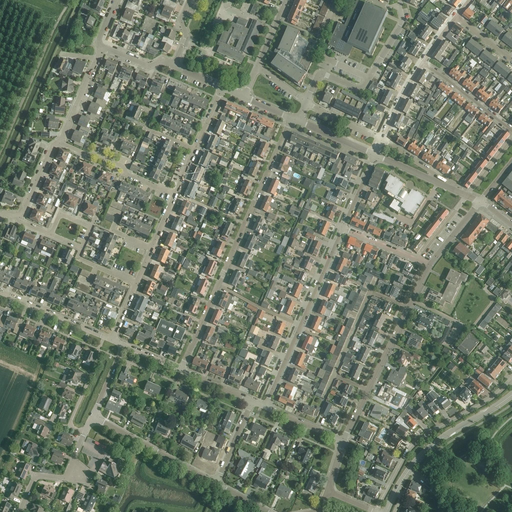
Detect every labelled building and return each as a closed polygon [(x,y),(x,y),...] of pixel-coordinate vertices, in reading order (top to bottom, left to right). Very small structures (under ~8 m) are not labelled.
[(90,9),(89,11),(97,15),(99,12),(100,13),(104,2),(103,2),(103,0),(91,0),(91,1),(92,3),(94,4),(92,9),(90,9)] [(139,7),(141,2),(136,0),(130,0),(130,1),(128,0),(126,5),(139,11),(140,7),(139,7)] [(304,8),(305,5),(306,3),(298,0),(296,0),(295,4),(304,8)] [(456,8),(461,2),(458,0),(447,0),(447,1),(452,5),(456,8)] [(494,0),(496,1),(491,7),(487,5),(485,8),(490,11),(491,10),(499,0),(494,0)] [(506,0),(499,0),(491,10),(490,12),(491,12),(490,12),(492,14),(499,5),(501,7),(504,4),(506,0)] [(345,27),(344,26),(338,23),(331,39),(332,39),(329,45),(337,48),(336,50),(348,56),(352,46),(367,52),(365,55),(371,58),(384,29),(381,27),(386,14),(358,1),(357,5),(356,4),(345,27)] [(511,3),(508,1),(505,5),(504,7),(502,9),(504,11),(499,18),(501,20),(503,18),(505,15),(511,6),(511,3)] [(174,13),(176,8),(163,2),(162,6),(165,7),(163,11),(171,15),(172,12),(174,13)] [(254,16),(258,8),(259,5),(255,4),(254,6),(250,14),(254,16)] [(301,13),(304,8),(295,4),(293,9),(301,13)] [(124,14),(133,17),(135,13),(137,14),(139,11),(126,5),(124,10),(126,11),(124,14)] [(471,5),(463,15),(463,16),(469,21),(475,13),(472,11),(475,8),(471,5)] [(454,11),(450,8),(448,6),(443,12),(445,14),(449,17),(454,11)] [(299,18),(301,15),(301,13),(293,9),(291,14),(299,18)] [(171,15),(163,11),(161,11),(159,16),(157,15),(155,18),(169,24),(171,19),(169,18),(171,15)] [(438,31),(447,19),(440,14),(439,16),(434,12),(429,18),(421,12),(418,16),(438,31)] [(130,22),(133,17),(124,14),(123,17),(121,16),(119,21),(132,27),(133,23),(130,22)] [(297,23),(299,18),(291,14),(288,20),(289,20),(288,23),(295,26),(296,23),(297,23)] [(485,15),(479,23),(483,26),(489,18),(489,19),(490,18),(492,15),(490,14),(488,17),(486,15),(485,15)] [(85,28),(87,29),(92,31),(93,28),(92,27),(95,20),(87,17),(86,20),(85,20),(85,21),(84,24),(87,25),(85,28)] [(421,31),(429,37),(432,31),(428,28),(425,26),(427,24),(420,19),(421,19),(419,17),(416,20),(418,21),(425,26),(421,31)] [(261,25),(252,21),(248,30),(244,28),(247,22),(238,18),(236,25),(232,23),(227,33),(223,31),(219,42),(218,42),(217,46),(219,47),(216,53),(241,64),(244,57),(242,56),(244,52),(248,54),(251,47),(251,46),(252,43),(253,43),(256,36),(256,35),(257,32),(258,32),(261,25)] [(489,24),(486,28),(492,33),(498,25),(496,24),(492,21),(489,24)] [(458,36),(461,33),(464,29),(457,24),(451,31),(455,34),(458,36)] [(121,40),(124,32),(120,30),(121,27),(117,25),(112,38),(117,40),(118,38),(121,40)] [(498,25),(492,33),(498,38),(501,34),(504,30),(498,25)] [(301,88),(303,82),(312,61),(312,62),(303,55),(309,43),(298,36),(300,32),(288,27),(278,51),(275,49),(274,53),(278,56),(271,66),(299,85),(298,86),(301,88)] [(176,34),(171,32),(161,28),(160,32),(165,34),(162,40),(173,44),(175,39),(174,38),(176,34)] [(134,32),(128,45),(133,47),(134,45),(137,47),(140,39),(136,37),(138,31),(135,30),(134,33),(134,32)] [(124,32),(121,40),(124,41),(123,43),(128,45),(134,32),(130,31),(129,34),(124,32)] [(425,41),(429,37),(421,31),(418,36),(421,39),(425,41)] [(450,41),(455,45),(457,42),(452,38),(454,36),(449,33),(446,38),(450,41)] [(508,45),(511,39),(511,36),(508,33),(505,37),(502,40),(508,45)] [(412,44),(411,47),(419,52),(422,46),(418,44),(414,42),(416,39),(409,35),(407,38),(412,41),(411,43),(412,44)] [(148,53),(150,47),(153,41),(146,38),(145,41),(140,39),(137,47),(140,48),(139,50),(148,53)] [(153,48),(156,49),(155,51),(158,52),(158,50),(167,54),(169,50),(170,50),(173,44),(162,40),(160,46),(155,43),(153,48)] [(472,51),(477,45),(471,40),(468,44),(466,46),(472,51)] [(445,51),(449,45),(443,41),(439,47),(445,51)] [(478,56),(480,53),(483,49),(477,45),(472,51),(478,56)] [(415,57),(419,52),(411,47),(409,49),(407,48),(406,51),(401,48),(399,50),(406,55),(407,52),(415,57)] [(441,56),(445,51),(439,47),(436,52),(441,56)] [(486,62),(491,56),(485,51),(482,55),(480,57),(486,62)] [(432,58),(438,61),(440,57),(441,56),(436,52),(432,58)] [(492,67),(494,64),(497,60),(491,56),(486,62),(492,67)] [(404,57),(401,63),(408,67),(412,62),(408,59),(404,57)] [(448,68),(451,64),(451,63),(449,61),(450,61),(447,59),(443,65),(448,68)] [(60,60),(58,64),(55,69),(60,71),(59,74),(66,77),(69,70),(65,69),(67,63),(60,60)] [(109,71),(112,63),(107,60),(106,62),(104,61),(101,67),(104,68),(104,69),(109,71)] [(86,63),(82,63),(80,62),(80,63),(76,62),(75,65),(72,64),(69,70),(72,71),(72,72),(81,76),(86,63)] [(494,68),(500,73),(505,67),(499,62),(496,66),(494,68)] [(116,74),(119,68),(116,67),(117,65),(112,63),(109,71),(107,74),(113,76),(114,73),(116,74)] [(401,63),(397,68),(401,70),(405,73),(408,67),(401,63)] [(454,79),(459,72),(457,70),(459,67),(457,65),(452,71),(449,75),(454,79)] [(122,69),(119,68),(116,74),(119,75),(118,78),(123,80),(128,69),(122,67),(122,69)] [(500,73),(506,78),(511,71),(505,67),(500,73)] [(128,82),(129,80),(129,79),(132,81),(134,75),(132,74),(133,72),(128,69),(123,80),(128,82)] [(427,78),(429,74),(424,70),(420,76),(426,80),(427,78)] [(486,79),(489,75),(485,72),(483,70),(479,74),(486,79)] [(459,72),(454,79),(458,82),(466,73),(464,71),(461,74),(459,72)] [(392,81),(398,84),(401,78),(397,76),(396,75),(392,73),(389,80),(392,81)] [(134,82),(139,84),(143,76),(138,74),(137,76),(134,75),(132,81),(134,82)] [(143,89),(145,86),(147,87),(150,81),(147,80),(148,78),(143,76),(139,84),(140,84),(138,87),(143,89)] [(422,85),(426,80),(420,76),(417,82),(421,84),(422,85)] [(470,76),(462,85),(467,89),(472,83),(470,81),(473,78),(470,76)] [(72,81),(68,81),(64,80),(64,82),(62,82),(61,89),(63,89),(62,92),(71,93),(71,92),(73,92),(74,84),(72,84),(72,81)] [(438,80),(436,84),(432,90),(434,92),(439,85),(441,81),(438,80)] [(150,81),(147,87),(150,88),(149,91),(154,94),(154,92),(158,83),(153,81),(152,83),(150,81)] [(389,87),(390,88),(395,90),(398,84),(392,81),(391,84),(387,83),(386,85),(389,87)] [(474,85),(472,83),(467,89),(472,93),(475,89),(480,83),(477,81),(474,85)] [(384,97),(390,100),(393,94),(387,91),(384,90),(385,88),(383,87),(379,84),(379,85),(373,82),(371,85),(383,91),(382,93),(385,94),(384,97)] [(158,83),(154,92),(158,94),(158,92),(160,93),(163,94),(165,88),(163,87),(163,85),(158,83)] [(439,94),(441,91),(443,92),(448,87),(443,83),(440,86),(436,92),(437,92),(433,97),(436,99),(440,94),(439,94)] [(419,87),(415,85),(411,91),(417,94),(420,88),(419,87)] [(500,95),(506,88),(503,85),(497,93),(500,95)] [(112,90),(107,89),(103,87),(101,89),(98,88),(96,93),(104,96),(106,93),(110,94),(112,90)] [(176,101),(181,90),(178,89),(179,88),(176,87),(172,96),(175,97),(173,100),(176,101)] [(452,90),(448,87),(443,92),(448,96),(449,95),(451,96),(453,93),(451,92),(452,90)] [(483,87),(479,92),(476,96),(480,100),(485,94),(483,92),(486,89),(483,87)] [(337,88),(335,93),(333,97),(327,94),(323,102),(329,105),(330,104),(333,105),(340,90),(337,88)] [(427,100),(430,101),(433,94),(431,93),(432,92),(427,89),(425,92),(430,95),(427,100)] [(181,90),(176,101),(179,102),(180,99),(182,100),(186,91),(184,90),(183,92),(181,90)] [(183,104),(185,105),(190,94),(188,93),(188,92),(186,91),(182,100),(184,101),(183,104)] [(408,97),(413,99),(414,100),(416,97),(419,98),(420,95),(417,94),(411,91),(408,97)] [(485,103),(488,99),(493,94),(490,92),(488,95),(485,94),(480,100),(485,103)] [(103,100),(104,96),(96,93),(94,97),(97,99),(96,101),(105,105),(106,102),(103,100)] [(453,93),(451,96),(453,98),(452,99),(456,103),(461,97),(456,93),(455,95),(453,93)] [(189,103),(191,104),(195,95),(193,94),(193,96),(190,94),(185,105),(188,106),(189,103)] [(195,95),(191,104),(194,105),(192,108),(195,109),(200,99),(197,98),(197,96),(195,95)] [(386,107),(390,100),(384,97),(382,101),(379,99),(377,102),(381,104),(386,107)] [(461,97),(456,103),(461,107),(462,106),(464,107),(466,104),(465,102),(466,101),(461,97)] [(492,103),(489,106),(494,110),(498,104),(496,102),(499,99),(497,97),(492,103)] [(65,100),(60,99),(57,99),(56,104),(55,113),(64,114),(65,106),(64,105),(65,100)] [(202,100),(200,99),(195,109),(197,110),(198,108),(205,110),(209,101),(202,99),(202,100)] [(367,106),(369,101),(369,100),(368,103),(360,99),(359,102),(364,104),(362,109),(364,111),(367,106)] [(413,103),(411,102),(406,100),(403,106),(410,109),(413,103)] [(425,109),(426,106),(427,106),(430,101),(427,100),(425,104),(419,101),(418,103),(423,106),(424,105),(425,106),(423,108),(425,109)] [(104,108),(105,105),(96,101),(95,104),(91,103),(89,107),(98,111),(99,108),(104,108)] [(334,107),(340,110),(343,104),(337,101),(336,103),(334,107)] [(378,105),(370,101),(369,101),(364,111),(368,112),(372,105),(377,107),(378,105)] [(494,110),(498,114),(502,110),(506,104),(503,102),(501,106),(498,104),(494,110)] [(138,105),(132,103),(131,106),(134,107),(132,112),(140,116),(143,111),(137,108),(138,105)] [(222,112),(226,114),(227,110),(230,111),(233,105),(227,103),(222,112)] [(340,110),(346,113),(349,107),(343,104),(340,110)] [(466,104),(464,107),(466,109),(465,110),(470,114),(475,108),(470,104),(468,105),(466,104)] [(233,105),(230,111),(233,113),(232,116),(234,117),(235,114),(238,108),(233,105)] [(385,109),(381,106),(378,105),(377,107),(376,110),(383,113),(385,109)] [(407,115),(410,109),(403,106),(400,112),(407,115)] [(99,120),(100,117),(96,115),(98,111),(89,107),(87,112),(91,114),(90,116),(99,120)] [(349,107),(346,113),(352,116),(355,110),(349,107)] [(235,114),(241,116),(243,110),(238,108),(235,114)] [(477,118),(480,114),(478,113),(479,111),(475,108),(470,114),(475,117),(476,116),(477,118)] [(243,110),(241,116),(243,117),(241,120),(245,121),(246,119),(249,112),(243,110)] [(358,119),(360,114),(361,112),(355,110),(352,116),(358,119)] [(427,115),(426,115),(432,120),(436,115),(438,112),(435,110),(433,113),(432,113),(430,111),(427,115)] [(132,119),(138,122),(140,116),(132,112),(129,118),(126,116),(125,119),(131,122),(132,119)] [(372,118),(369,117),(370,113),(368,112),(366,115),(365,115),(363,121),(369,124),(372,118)] [(253,122),(255,123),(257,116),(252,114),(248,122),(252,124),(253,122)] [(478,120),(483,124),(488,118),(483,114),(482,116),(480,114),(477,118),(479,119),(478,120)] [(98,120),(99,120),(90,116),(86,115),(85,118),(81,116),(79,121),(88,124),(89,121),(94,122),(95,119),(98,120)] [(164,115),(161,122),(159,126),(161,128),(162,126),(164,127),(169,117),(164,115)] [(399,115),(396,121),(405,126),(406,126),(409,120),(399,115)] [(446,118),(442,123),(447,126),(451,122),(452,123),(453,121),(452,120),(454,117),(451,115),(448,118),(446,118)] [(54,117),(49,117),(47,116),(46,122),(49,122),(49,123),(49,128),(57,129),(58,121),(54,121),(54,117)] [(258,124),(256,127),(259,128),(260,125),(263,119),(257,116),(255,123),(258,124)] [(375,120),(372,118),(369,124),(375,127),(380,118),(377,116),(375,120)] [(168,131),(172,122),(170,121),(172,118),(169,117),(164,127),(167,129),(166,130),(168,131)] [(483,134),(485,131),(489,126),(493,122),(488,118),(483,124),(486,126),(481,132),(483,134)] [(266,127),(269,121),(263,119),(260,125),(266,127)] [(171,131),(174,132),(178,121),(176,120),(175,123),(172,122),(168,131),(171,132),(171,131)] [(86,128),(88,124),(79,121),(77,125),(81,127),(80,130),(89,134),(90,131),(86,128)] [(178,135),(182,126),(180,125),(181,122),(178,121),(174,132),(176,133),(176,134),(178,135)] [(270,142),(276,130),(278,125),(269,121),(266,127),(268,129),(266,134),(264,134),(263,136),(262,136),(261,138),(270,142)] [(393,127),(399,130),(401,127),(404,129),(405,126),(396,121),(393,127)] [(216,128),(222,130),(225,124),(218,122),(216,128)] [(242,132),(242,130),(243,130),(245,126),(244,125),(238,122),(237,124),(236,127),(235,129),(242,132)] [(490,128),(487,131),(489,132),(492,129),(496,125),(493,123),(490,128)] [(181,135),(183,136),(188,125),(185,124),(184,127),(182,126),(178,135),(180,136),(181,135)] [(191,141),(195,132),(189,129),(190,126),(188,125),(183,136),(186,137),(185,138),(191,141)] [(213,134),(218,136),(219,137),(222,130),(216,128),(213,134)] [(408,136),(411,137),(412,138),(416,130),(413,129),(411,134),(405,132),(404,134),(408,136)] [(87,137),(89,134),(80,130),(78,132),(75,131),(73,136),(81,139),(83,136),(87,137)] [(100,143),(105,145),(109,136),(106,134),(107,132),(102,130),(99,137),(102,138),(100,143)] [(499,138),(504,142),(510,135),(505,132),(503,135),(502,134),(499,138)] [(114,138),(109,136),(105,145),(110,147),(112,142),(115,144),(117,139),(118,135),(115,134),(114,138)] [(290,144),(296,146),(300,135),(298,134),(297,136),(294,134),(290,144)] [(301,149),(302,146),(305,139),(302,138),(303,136),(300,135),(296,146),(301,149)] [(82,149),(83,145),(80,143),(81,139),(73,136),(71,140),(74,142),(73,145),(82,149)] [(400,138),(396,143),(404,148),(407,144),(408,143),(407,143),(410,139),(411,137),(408,136),(405,141),(400,138)] [(430,143),(429,144),(433,147),(438,138),(435,136),(430,143)] [(481,138),(490,145),(492,143),(483,136),(481,138)] [(215,146),(218,140),(212,137),(209,143),(215,146)] [(498,142),(495,145),(499,148),(504,142),(499,138),(497,141),(498,142)] [(174,144),(165,140),(163,139),(161,143),(161,144),(171,149),(172,146),(173,147),(174,144)] [(302,146),(308,149),(312,140),(309,139),(308,141),(305,139),(302,146)] [(40,143),(36,141),(32,140),(29,146),(31,147),(29,151),(28,151),(25,158),(34,162),(37,155),(36,154),(40,143)] [(125,154),(129,144),(124,142),(124,141),(121,140),(121,141),(119,145),(122,147),(119,151),(125,154)] [(263,141),(260,140),(259,144),(261,145),(259,150),(266,153),(268,146),(262,143),(263,141)] [(308,149),(314,151),(317,144),(313,143),(314,141),(312,140),(308,149)] [(414,140),(408,150),(412,153),(417,147),(414,146),(417,142),(414,140)] [(443,153),(448,145),(449,143),(446,142),(445,143),(439,151),(443,153)] [(212,152),(215,146),(209,143),(206,150),(212,152)] [(134,152),(136,148),(137,147),(134,145),(133,146),(129,144),(125,154),(130,156),(132,151),(134,152)] [(170,151),(171,149),(161,144),(159,147),(162,148),(161,150),(170,154),(171,152),(170,151)] [(318,156),(319,153),(323,145),(320,144),(320,146),(317,144),(314,151),(312,154),(318,156)] [(319,153),(325,156),(328,149),(325,148),(325,146),(323,145),(319,153)] [(419,149),(417,147),(412,153),(418,157),(424,147),(422,145),(419,149)] [(489,151),(494,155),(499,148),(495,145),(493,148),(492,147),(489,151)] [(329,161),(334,150),(332,149),(331,150),(328,149),(325,156),(330,158),(329,161)] [(422,160),(427,163),(431,156),(429,155),(431,151),(428,149),(422,160)] [(67,159),(69,154),(60,150),(59,152),(58,155),(57,154),(57,155),(67,159)] [(169,156),(170,154),(161,150),(160,152),(157,151),(156,154),(167,158),(168,156),(169,156)] [(266,153),(259,150),(257,155),(254,154),(253,157),(256,159),(257,157),(263,159),(266,153)] [(334,150),(329,161),(334,163),(333,167),(337,168),(341,159),(338,158),(339,154),(336,153),(337,151),(334,150)] [(485,158),(489,161),(494,155),(489,151),(487,154),(487,155),(485,158)] [(202,159),(208,162),(211,163),(212,160),(216,161),(217,158),(205,153),(202,159)] [(166,161),(167,158),(156,154),(155,156),(158,157),(157,159),(166,163),(167,161),(166,161)] [(427,163),(432,166),(438,156),(436,154),(434,158),(431,156),(427,163)] [(65,163),(67,159),(57,155),(56,158),(57,158),(56,160),(62,162),(60,165),(66,167),(67,164),(65,163)] [(348,167),(349,167),(353,158),(347,156),(344,162),(348,163),(343,174),(345,175),(347,172),(348,168),(348,167)] [(297,167),(294,166),(291,164),(293,161),(284,157),(281,163),(290,168),(296,170),(297,167)] [(166,163),(157,159),(154,158),(152,163),(163,167),(164,165),(165,166),(166,163)] [(224,158),(221,165),(228,168),(230,161),(224,158)] [(353,158),(349,167),(351,168),(352,166),(355,167),(358,160),(353,158)] [(206,168),(208,162),(202,159),(199,165),(206,168)] [(255,160),(252,159),(250,163),(253,164),(251,169),(257,172),(260,165),(254,162),(255,160)] [(445,161),(443,159),(436,169),(441,172),(447,163),(444,162),(445,161)] [(482,170),(488,163),(483,160),(481,163),(480,162),(477,166),(482,170)] [(447,163),(441,172),(446,175),(453,166),(448,162),(447,163)] [(81,173),(84,174),(88,165),(87,165),(85,164),(84,164),(83,163),(80,169),(77,168),(76,172),(75,173),(80,175),(81,173)] [(162,170),(163,167),(152,163),(151,165),(154,167),(153,169),(162,173),(163,170),(162,170)] [(290,168),(281,163),(278,170),(287,174),(290,168)] [(60,174),(61,171),(63,172),(66,167),(60,165),(59,167),(54,165),(53,167),(52,167),(51,169),(60,174)] [(85,177),(90,180),(92,180),(94,175),(90,173),(92,168),(90,167),(91,166),(88,165),(84,174),(86,175),(85,177)] [(477,177),(482,170),(477,166),(475,169),(475,170),(473,173),(477,177)] [(319,179),(323,181),(328,170),(324,168),(319,179)] [(365,200),(370,202),(372,203),(374,199),(376,200),(377,197),(383,199),(384,196),(377,193),(378,192),(378,191),(377,190),(384,175),(388,176),(389,174),(388,173),(385,172),(376,168),(374,172),(375,172),(374,174),(373,174),(372,178),(373,178),(372,181),(371,180),(369,184),(370,184),(369,187),(373,189),(372,191),(374,192),(373,195),(368,193),(365,200)] [(60,174),(51,169),(50,170),(51,170),(50,173),(49,175),(55,177),(54,180),(59,182),(62,175),(60,174)] [(161,175),(162,173),(153,169),(152,171),(149,170),(148,172),(159,177),(160,174),(161,175)] [(198,169),(195,175),(201,177),(204,171),(198,169)] [(254,178),(257,172),(251,169),(249,174),(246,173),(244,176),(247,177),(248,176),(254,178)] [(354,170),(352,169),(350,173),(347,172),(345,175),(351,178),(352,174),(353,171),(354,170)] [(26,175),(21,173),(20,172),(17,178),(16,177),(12,185),(22,189),(21,191),(25,182),(23,180),(24,178),(24,179),(26,175)] [(99,177),(96,176),(94,175),(92,180),(94,181),(97,183),(97,184),(100,185),(101,185),(102,185),(107,173),(106,173),(104,172),(103,173),(101,172),(99,177)] [(159,177),(148,172),(147,175),(150,176),(149,178),(158,182),(159,180),(158,179),(159,177)] [(330,172),(329,175),(335,177),(333,184),(345,189),(348,183),(344,181),(345,179),(349,181),(351,178),(345,175),(344,178),(337,175),(336,175),(334,174),(330,172)] [(511,172),(502,185),(506,188),(511,193),(511,172)] [(107,173),(102,185),(102,186),(104,187),(106,186),(109,188),(108,191),(110,192),(111,188),(115,190),(118,183),(114,181),(113,184),(109,182),(111,176),(109,175),(110,175),(107,173)] [(467,179),(472,183),(477,177),(473,173),(471,176),(470,175),(467,179)] [(192,181),(197,183),(199,184),(200,180),(207,183),(208,180),(201,177),(195,175),(192,181)] [(420,208),(426,199),(421,197),(422,196),(417,193),(417,194),(413,191),(412,193),(411,192),(410,193),(403,189),(404,188),(403,188),(405,186),(399,182),(400,182),(396,179),(395,180),(390,176),(385,183),(389,185),(385,192),(389,194),(390,192),(397,197),(390,208),(398,214),(401,210),(414,218),(419,209),(417,208),(418,206),(420,208)] [(243,188),(249,190),(252,184),(246,181),(247,179),(244,178),(242,181),(245,183),(243,188)] [(289,181),(282,178),(280,181),(283,182),(282,184),(287,186),(289,181)] [(307,178),(303,187),(309,189),(309,188),(310,189),(314,182),(312,181),(307,178)] [(465,183),(463,186),(467,189),(472,183),(467,179),(465,182),(465,183)] [(59,182),(54,180),(53,182),(47,180),(46,182),(44,184),(54,189),(55,186),(56,187),(57,186),(58,185),(63,187),(64,184),(59,182)] [(274,180),(271,187),(277,189),(280,183),(274,180)] [(120,192),(117,201),(118,201),(117,203),(118,204),(120,199),(122,196),(127,185),(124,184),(125,183),(122,182),(118,191),(120,192)] [(56,190),(54,189),(44,184),(44,185),(43,187),(44,188),(43,190),(48,192),(47,195),(53,197),(56,190)] [(188,190),(194,193),(197,187),(191,184),(188,190)] [(211,188),(210,191),(214,193),(216,190),(218,185),(215,184),(213,188),(211,188)] [(129,186),(127,185),(122,196),(124,197),(125,194),(128,195),(132,186),(130,185),(129,186)] [(134,187),(132,186),(128,195),(130,196),(129,199),(131,200),(136,189),(133,188),(134,187)] [(268,193),(272,195),(274,196),(276,193),(281,195),(283,192),(280,191),(277,189),(271,187),(268,193)] [(249,190),(243,188),(240,193),(238,192),(236,195),(239,196),(240,195),(246,197),(249,190)] [(138,190),(136,189),(131,200),(134,201),(135,199),(137,199),(141,190),(139,189),(138,190)] [(143,191),(141,190),(137,199),(139,200),(138,203),(141,204),(145,193),(143,192),(143,191)] [(192,199),(194,193),(188,190),(186,196),(192,199)] [(498,190),(491,199),(496,203),(496,202),(503,194),(498,190)] [(341,200),(344,194),(337,191),(336,194),(332,193),(329,201),(337,204),(339,200),(341,200)] [(6,192),(3,198),(1,202),(5,204),(6,203),(12,206),(13,203),(14,203),(15,199),(12,198),(13,195),(8,193),(6,192)] [(66,194),(64,198),(67,199),(64,205),(66,206),(69,208),(73,198),(74,196),(72,195),(70,194),(69,194),(66,193),(66,194)] [(148,200),(151,201),(153,195),(148,193),(148,194),(145,193),(141,204),(143,205),(144,202),(147,203),(148,200)] [(503,194),(496,202),(501,206),(507,198),(503,194)] [(37,199),(47,204),(49,199),(51,200),(53,197),(47,195),(46,197),(40,195),(40,197),(39,197),(38,199),(37,199)] [(73,198),(69,208),(72,209),(72,208),(74,209),(77,204),(79,205),(81,200),(79,198),(74,196),(73,198)] [(233,200),(231,205),(234,207),(241,209),(244,203),(238,200),(238,198),(235,197),(234,200),(233,200)] [(272,200),(271,199),(266,197),(263,204),(269,206),(269,207),(275,209),(276,206),(271,204),(272,200)] [(507,198),(501,206),(505,209),(511,201),(507,198)] [(42,207),(41,210),(46,212),(47,209),(45,208),(47,204),(37,199),(38,200),(37,202),(37,203),(36,205),(42,207)] [(184,200),(181,208),(188,211),(190,212),(192,207),(194,208),(196,205),(184,200)] [(85,202),(83,206),(86,208),(83,213),(85,214),(85,215),(88,216),(92,207),(90,206),(91,204),(85,201),(85,202)] [(92,207),(88,216),(91,217),(93,218),(95,212),(98,213),(100,208),(98,207),(99,204),(94,202),(92,207)] [(309,213),(310,210),(315,212),(317,207),(310,204),(307,203),(304,211),(309,213)] [(260,210),(265,212),(266,213),(269,207),(269,206),(263,204),(260,210)] [(329,212),(335,215),(337,208),(328,204),(327,207),(330,208),(329,212)] [(230,205),(228,210),(229,211),(228,214),(231,215),(232,213),(238,216),(241,209),(234,207),(231,205),(230,205)] [(201,207),(197,215),(203,217),(207,210),(201,207)] [(181,208),(178,214),(185,217),(188,211),(181,208)] [(31,214),(41,218),(42,216),(44,217),(46,212),(41,210),(40,212),(34,210),(33,212),(33,211),(31,214)] [(420,217),(419,220),(422,223),(423,223),(424,220),(427,217),(425,216),(428,212),(425,210),(420,217)] [(438,213),(445,218),(449,213),(444,210),(442,213),(439,211),(438,213)] [(300,219),(303,220),(309,222),(312,217),(308,216),(309,213),(303,211),(300,219)] [(332,221),(335,215),(329,212),(327,216),(324,214),(322,217),(332,221)] [(372,215),(393,225),(396,219),(395,218),(393,220),(375,212),(372,215)] [(357,228),(359,222),(361,219),(357,217),(359,214),(356,213),(351,225),(357,228)] [(437,220),(441,223),(445,218),(438,213),(437,214),(439,216),(436,219),(437,220)] [(30,219),(38,223),(42,225),(43,222),(40,221),(41,218),(31,214),(31,215),(30,217),(31,218),(30,219)] [(123,217),(121,221),(119,226),(122,227),(122,226),(125,227),(129,216),(127,215),(125,217),(123,217)] [(494,235),(496,233),(499,230),(480,215),(477,218),(477,219),(464,236),(463,236),(460,239),(470,247),(478,236),(481,233),(485,227),(494,235)] [(132,217),(129,216),(125,227),(127,228),(127,229),(129,230),(133,221),(131,220),(132,217)] [(256,224),(262,227),(265,220),(259,217),(256,224)] [(174,224),(181,227),(183,221),(176,218),(174,224)] [(131,230),(134,231),(138,220),(136,219),(135,222),(133,221),(129,230),(131,231),(131,230)] [(136,233),(138,234),(142,225),(140,224),(141,221),(138,220),(134,231),(136,232),(136,233)] [(323,224),(322,228),(328,231),(330,225),(321,220),(320,223),(323,224)] [(359,222),(357,228),(363,231),(367,221),(365,220),(363,223),(359,222)] [(433,225),(437,228),(441,223),(437,220),(433,225)] [(371,222),(369,228),(367,232),(373,235),(376,229),(377,225),(371,222)] [(148,224),(146,223),(144,226),(142,225),(138,234),(140,235),(141,234),(143,235),(148,224)] [(227,223),(224,229),(231,232),(233,226),(227,223)] [(150,225),(148,224),(143,235),(146,236),(145,237),(148,238),(152,229),(149,228),(150,225)] [(181,227),(174,224),(171,230),(181,234),(180,236),(186,239),(187,236),(182,233),(184,228),(181,227)] [(268,229),(265,228),(262,227),(256,224),(253,231),(259,233),(261,230),(266,232),(268,229)] [(433,234),(437,228),(433,225),(432,226),(431,225),(428,230),(433,234)] [(4,231),(2,237),(7,239),(8,240),(15,243),(18,236),(14,235),(17,229),(10,226),(7,232),(4,231)] [(315,233),(320,235),(325,237),(328,231),(322,228),(320,232),(316,230),(315,233)] [(376,229),(373,235),(380,238),(381,234),(384,235),(386,229),(384,228),(382,232),(376,229)] [(231,232),(224,229),(222,236),(228,238),(231,232)] [(386,233),(385,235),(383,239),(390,242),(392,236),(393,233),(395,234),(396,231),(392,230),(391,232),(390,232),(389,235),(386,233)] [(425,236),(429,239),(433,234),(428,230),(426,232),(427,233),(425,236)] [(498,242),(501,238),(504,234),(500,230),(488,245),(490,247),(496,240),(498,242)] [(34,250),(35,246),(37,241),(34,240),(35,237),(32,236),(31,236),(25,233),(22,241),(28,244),(27,247),(34,250)] [(309,247),(319,251),(322,244),(314,241),(316,237),(307,233),(306,238),(312,240),(309,247)] [(394,237),(392,243),(398,246),(403,234),(400,233),(398,235),(400,236),(398,239),(394,237)] [(106,235),(105,238),(116,242),(117,240),(118,241),(119,238),(110,234),(109,237),(106,235)] [(178,237),(174,236),(169,234),(167,240),(174,243),(175,239),(177,239),(178,237)] [(403,234),(398,246),(405,249),(408,243),(405,241),(407,236),(403,234)] [(503,245),(506,242),(509,238),(505,234),(493,248),(495,250),(501,243),(503,245)] [(257,238),(255,237),(251,235),(248,242),(254,245),(257,246),(260,247),(264,249),(266,246),(256,241),(257,238)] [(106,242),(105,244),(115,248),(116,246),(114,245),(116,242),(105,238),(104,240),(106,242)] [(346,248),(349,249),(350,245),(354,247),(353,249),(354,249),(357,241),(350,238),(346,248)] [(424,239),(422,238),(419,242),(418,241),(415,246),(420,250),(424,245),(421,243),(424,239)] [(215,243),(213,248),(216,249),(222,252),(225,245),(219,243),(220,241),(216,239),(215,243)] [(291,239),(288,246),(294,249),(297,241),(291,239)] [(167,240),(164,246),(174,250),(176,247),(177,244),(174,243),(167,240)] [(506,242),(501,249),(508,254),(511,248),(511,240),(509,244),(506,242)] [(51,255),(53,251),(55,247),(49,244),(49,243),(42,241),(40,246),(37,244),(35,249),(34,253),(39,255),(40,250),(51,255)] [(354,249),(357,251),(356,252),(359,253),(363,243),(357,241),(354,249)] [(251,251),(254,245),(248,242),(245,249),(251,251)] [(102,245),(101,247),(111,252),(112,250),(114,250),(115,248),(105,244),(104,246),(102,245)] [(476,260),(478,258),(460,244),(453,253),(455,255),(456,256),(463,261),(467,256),(469,258),(471,256),(476,260)] [(367,252),(370,254),(373,248),(367,245),(362,255),(365,256),(367,252)] [(412,250),(417,254),(420,250),(415,246),(413,247),(409,245),(408,248),(411,250),(412,250)] [(101,253),(110,257),(111,255),(110,254),(111,252),(101,247),(100,250),(102,251),(101,253)] [(307,253),(312,255),(316,257),(319,251),(309,247),(307,253)] [(375,260),(377,255),(379,251),(373,248),(370,254),(374,256),(372,259),(375,260)] [(219,259),(222,252),(216,249),(213,254),(210,253),(207,252),(206,255),(212,258),(213,256),(219,259)] [(65,250),(63,255),(61,259),(65,260),(64,263),(68,266),(72,257),(69,256),(71,253),(63,250),(65,250)] [(160,256),(166,259),(168,255),(170,256),(171,253),(162,250),(160,256)] [(387,261),(388,260),(390,255),(383,252),(380,258),(384,260),(382,263),(385,265),(387,261)] [(110,257),(101,253),(100,256),(97,254),(97,256),(96,257),(107,261),(108,259),(110,259),(110,257)] [(249,256),(247,255),(243,253),(240,260),(246,263),(249,256)] [(106,264),(107,261),(96,257),(97,256),(94,255),(91,254),(90,257),(98,260),(97,263),(106,267),(107,264),(106,264)] [(157,262),(161,264),(165,265),(166,263),(165,262),(166,259),(160,256),(157,262)] [(393,257),(390,263),(396,265),(399,259),(393,257)] [(480,265),(484,260),(479,257),(475,262),(480,265)] [(300,258),(299,261),(302,262),(312,266),(315,261),(310,259),(307,258),(306,261),(300,258)] [(186,259),(182,267),(187,269),(190,261),(187,260),(186,259)] [(207,268),(214,271),(216,264),(210,262),(211,260),(208,259),(207,262),(210,263),(207,268)] [(296,259),(295,262),(296,262),(295,264),(300,266),(300,267),(303,269),(302,269),(305,270),(310,272),(312,266),(302,262),(299,261),(296,259)] [(341,259),(339,265),(345,268),(346,264),(350,266),(351,263),(341,259)] [(246,263),(240,260),(237,267),(243,269),(246,263)] [(293,267),(285,264),(281,261),(276,272),(279,274),(283,266),(284,266),(283,268),(291,272),(293,267)] [(402,261),(399,268),(410,273),(413,267),(402,261)] [(339,265),(336,271),(347,276),(349,270),(345,268),(339,265)] [(155,266),(153,272),(160,275),(162,269),(155,266)] [(481,266),(476,273),(479,275),(484,269),(481,266)] [(211,278),(214,271),(207,268),(205,274),(202,272),(201,275),(204,277),(205,275),(211,278)] [(368,269),(366,273),(365,273),(364,276),(367,277),(372,280),(374,277),(369,275),(371,270),(371,269),(370,270),(368,269)] [(461,275),(451,270),(445,281),(449,283),(443,295),(442,295),(441,297),(438,295),(438,296),(439,297),(438,299),(441,300),(441,302),(442,302),(440,305),(443,306),(446,301),(451,304),(462,282),(465,283),(468,277),(461,273),(461,275)] [(7,271),(2,283),(8,285),(10,280),(11,278),(8,276),(10,272),(7,271)] [(232,278),(238,281),(241,274),(235,271),(232,278)] [(295,273),(297,274),(301,276),(299,280),(305,282),(308,276),(302,273),(296,271),(295,273)] [(150,278),(154,280),(157,281),(160,275),(153,272),(150,278)] [(303,287),(299,285),(292,282),(293,279),(284,275),(282,280),(292,284),(291,285),(290,285),(289,288),(300,293),(303,287)] [(332,281),(336,283),(341,285),(344,277),(340,275),(340,277),(335,275),(332,281)] [(361,275),(358,281),(364,284),(366,278),(361,275)] [(96,286),(95,288),(97,289),(102,279),(99,278),(100,277),(97,276),(93,285),(96,286)] [(201,282),(199,287),(205,290),(208,283),(202,280),(203,279),(200,277),(199,281),(201,282)] [(403,289),(404,286),(407,280),(401,277),(399,280),(396,279),(393,285),(403,289)] [(235,288),(237,283),(238,281),(232,278),(229,285),(235,288)] [(490,287),(495,282),(490,278),(486,284),(490,287)] [(24,279),(22,282),(19,290),(25,292),(26,290),(28,292),(31,285),(34,286),(35,284),(24,279)] [(103,289),(107,280),(105,279),(104,280),(102,279),(97,289),(98,290),(99,290),(99,291),(101,288),(103,289)] [(14,287),(19,290),(22,282),(17,280),(14,287)] [(148,282),(145,288),(153,291),(155,285),(148,282)] [(110,292),(112,293),(116,284),(114,283),(114,284),(111,283),(106,293),(109,295),(110,292)] [(330,285),(327,291),(334,294),(335,290),(339,291),(340,289),(330,285)] [(41,286),(39,289),(36,297),(42,300),(43,298),(45,299),(49,290),(46,289),(47,289),(46,287),(44,286),(43,287),(41,286)] [(389,286),(385,296),(389,297),(390,295),(396,298),(397,297),(397,298),(399,295),(398,295),(399,291),(389,286)] [(34,287),(32,290),(30,295),(36,297),(39,289),(34,287)] [(123,288),(120,287),(116,298),(118,299),(119,296),(122,297),(124,291),(126,289),(126,288),(123,287),(123,288)] [(194,291),(192,294),(196,296),(196,294),(202,296),(205,290),(199,287),(197,292),(194,291)] [(152,295),(151,294),(153,291),(145,288),(143,294),(151,297),(152,295)] [(298,299),(300,293),(289,288),(294,291),(293,294),(289,293),(288,295),(298,299)] [(497,288),(493,293),(497,297),(501,292),(497,288)] [(273,291),(269,289),(265,298),(271,300),(274,292),(272,291),(273,291)] [(45,299),(48,300),(47,302),(53,304),(56,297),(51,294),(51,293),(52,291),(49,290),(45,299)] [(504,290),(499,296),(503,300),(509,293),(504,290)] [(327,291),(325,297),(341,304),(344,298),(334,294),(327,291)] [(427,298),(440,305),(442,302),(441,302),(441,300),(438,299),(439,297),(438,296),(438,295),(430,291),(427,298)] [(58,294),(56,297),(53,304),(59,307),(59,305),(62,306),(67,295),(64,293),(63,296),(58,294)] [(224,293),(221,300),(227,303),(230,304),(233,305),(234,302),(231,301),(233,297),(230,296),(224,293)] [(190,299),(188,305),(191,306),(197,309),(200,302),(194,299),(195,297),(192,296),(190,299)] [(74,298),(72,301),(70,300),(66,309),(69,310),(69,309),(72,310),(76,299),(74,298)] [(147,301),(145,300),(141,298),(138,304),(144,307),(147,301)] [(74,312),(76,313),(80,304),(77,303),(79,300),(76,299),(72,310),(74,311),(74,312)] [(221,300),(218,307),(222,309),(224,309),(225,308),(228,310),(229,308),(230,305),(230,304),(227,303),(221,300)] [(286,300),(285,302),(283,306),(293,310),(296,304),(286,300)] [(323,301),(320,307),(327,310),(326,310),(332,312),(335,305),(329,302),(329,303),(323,301)] [(80,304),(76,313),(78,314),(79,313),(81,314),(86,303),(83,302),(82,305),(80,304)] [(348,305),(346,309),(348,310),(349,310),(349,311),(352,312),(353,310),(354,307),(356,304),(356,303),(353,302),(351,305),(348,305)] [(380,308),(380,309),(384,311),(384,310),(389,313),(392,306),(386,303),(383,302),(380,308)] [(86,303),(81,314),(84,315),(83,316),(85,317),(89,308),(87,307),(88,304),(86,303)] [(142,313),(144,307),(138,304),(135,310),(142,313)] [(247,308),(256,313),(257,309),(249,304),(247,308)] [(497,304),(493,309),(492,310),(497,314),(498,313),(500,310),(502,308),(497,304)] [(88,317),(90,318),(95,307),(93,306),(92,309),(89,308),(85,317),(87,318),(88,317)] [(186,310),(184,313),(187,315),(188,313),(194,315),(197,309),(191,306),(189,311),(186,310)] [(293,310),(283,306),(281,312),(290,316),(293,310)] [(98,308),(95,307),(90,318),(93,319),(92,320),(95,321),(99,312),(96,311),(98,308)] [(318,313),(322,315),(329,318),(332,312),(326,310),(327,310),(320,307),(318,313)] [(216,310),(213,317),(220,320),(222,313),(216,310)] [(229,317),(235,319),(234,322),(239,323),(241,317),(235,315),(236,312),(231,310),(229,317)] [(265,313),(260,310),(256,318),(266,322),(266,320),(263,318),(265,313)] [(492,310),(488,316),(493,319),(497,314),(492,310)] [(141,315),(139,315),(134,313),(131,320),(144,326),(143,329),(151,332),(153,328),(141,322),(142,320),(139,319),(141,315)] [(424,328),(424,327),(431,330),(435,320),(440,322),(440,323),(448,326),(451,322),(439,316),(439,318),(431,314),(428,318),(419,313),(415,322),(419,324),(418,326),(419,327),(422,329),(424,328)] [(181,315),(178,323),(182,325),(184,325),(189,327),(192,320),(188,318),(186,317),(182,316),(181,315)] [(372,315),(370,318),(376,321),(383,324),(385,318),(379,315),(377,318),(372,315)] [(488,316),(484,321),(489,324),(493,319),(488,316)] [(3,321),(0,327),(3,329),(4,326),(9,328),(13,319),(10,317),(9,318),(8,317),(5,322),(3,321)] [(210,324),(215,326),(217,326),(219,322),(221,323),(221,324),(224,326),(225,322),(222,321),(220,320),(213,317),(210,324)] [(316,317),(313,323),(319,326),(323,328),(326,321),(316,317)] [(370,318),(369,321),(375,324),(373,327),(375,328),(380,330),(383,324),(376,321),(370,318)] [(16,335),(18,331),(20,327),(16,325),(18,322),(16,321),(16,320),(13,319),(9,328),(14,330),(13,333),(16,335)] [(175,325),(175,326),(160,320),(156,331),(180,342),(185,331),(178,328),(179,327),(175,325)] [(279,324),(277,328),(284,331),(287,325),(277,321),(276,323),(279,324)] [(485,331),(484,330),(488,325),(489,324),(484,321),(478,329),(483,333),(485,331)] [(313,323),(311,329),(315,331),(320,334),(321,331),(318,330),(319,326),(313,323)] [(26,339),(27,336),(31,327),(26,325),(26,327),(23,326),(19,336),(26,339)] [(135,335),(138,329),(139,327),(136,326),(135,328),(133,327),(131,331),(127,329),(124,335),(131,338),(133,334),(135,335)] [(257,336),(260,329),(253,326),(250,333),(254,335),(256,336),(257,336)] [(31,327),(27,336),(32,338),(31,341),(33,342),(34,341),(37,335),(36,335),(34,334),(36,329),(31,327)] [(209,327),(206,334),(212,337),(215,330),(209,327)] [(272,332),(277,334),(282,336),(284,331),(277,328),(276,331),(273,329),(272,332)] [(378,334),(373,332),(368,330),(367,333),(365,337),(369,338),(368,338),(375,341),(378,334)] [(148,341),(149,339),(151,333),(146,331),(145,335),(139,332),(136,340),(143,343),(144,340),(148,341)] [(40,334),(38,333),(37,333),(36,335),(37,335),(34,341),(38,343),(38,342),(39,341),(42,343),(46,334),(41,332),(40,334)] [(48,349),(49,347),(52,339),(50,338),(51,336),(46,334),(42,343),(41,346),(48,349)] [(203,341),(207,343),(209,344),(211,340),(216,343),(218,339),(215,338),(212,337),(206,334),(203,341)] [(423,339),(415,336),(412,334),(407,345),(415,349),(419,342),(421,343),(423,339)] [(479,343),(469,335),(457,349),(467,357),(479,343)] [(261,338),(257,336),(256,336),(253,343),(258,346),(261,338)] [(280,340),(275,338),(270,336),(269,338),(272,339),(271,343),(278,346),(280,340)] [(307,337),(305,343),(315,347),(317,348),(320,340),(314,337),(313,339),(307,337)] [(362,343),(367,345),(372,347),(375,341),(368,338),(369,338),(365,337),(362,343)] [(49,347),(52,349),(53,348),(54,348),(57,349),(61,340),(56,338),(55,340),(52,339),(49,347)] [(152,339),(149,346),(156,349),(157,347),(162,349),(165,343),(161,341),(159,341),(159,342),(152,339)] [(63,354),(64,352),(66,348),(63,347),(65,342),(61,340),(57,349),(61,351),(61,352),(63,354)] [(168,342),(164,351),(168,352),(167,353),(174,357),(177,350),(173,349),(174,345),(168,342)] [(278,346),(271,343),(270,346),(266,345),(265,347),(275,351),(278,346)] [(305,343),(302,349),(312,354),(315,347),(305,343)] [(355,344),(354,348),(361,351),(360,354),(367,357),(370,351),(361,347),(362,345),(360,344),(356,343),(355,344)] [(488,349),(484,345),(481,343),(477,349),(484,355),(488,349)] [(74,360),(75,360),(74,361),(77,362),(78,359),(81,353),(78,351),(80,348),(73,345),(68,355),(67,357),(68,358),(72,360),(74,360)] [(327,352),(333,355),(336,347),(331,345),(327,352)] [(89,367),(89,366),(92,367),(96,359),(93,358),(95,355),(87,351),(83,361),(82,364),(89,367)] [(263,354),(262,357),(265,358),(271,361),(273,355),(269,353),(264,351),(263,354)] [(412,356),(405,353),(401,351),(398,355),(400,356),(396,362),(403,365),(406,359),(412,362),(414,358),(419,361),(421,357),(413,354),(412,356)] [(511,358),(511,357),(509,355),(504,352),(504,353),(505,354),(502,358),(509,363),(511,358)] [(298,359),(304,362),(307,363),(310,357),(300,353),(298,359)] [(364,364),(367,357),(360,354),(358,357),(356,356),(356,358),(353,356),(347,353),(345,357),(354,362),(355,360),(364,364)] [(206,370),(208,366),(209,364),(205,363),(208,357),(205,355),(203,359),(202,361),(199,368),(206,370)] [(260,360),(259,363),(263,365),(268,367),(271,361),(265,358),(262,357),(260,360)] [(193,365),(199,368),(202,361),(195,358),(193,365)] [(497,361),(493,366),(500,373),(507,365),(498,358),(496,360),(497,361)] [(295,366),(300,368),(304,370),(306,367),(302,366),(304,362),(298,359),(295,366)] [(210,372),(216,375),(222,363),(218,362),(217,364),(219,365),(217,368),(212,366),(210,372)] [(223,378),(225,373),(226,372),(219,369),(221,366),(224,367),(225,364),(222,363),(216,375),(223,378)] [(354,371),(360,374),(363,367),(357,365),(354,371)] [(500,373),(493,366),(491,368),(486,374),(495,380),(499,375),(500,373)] [(123,385),(124,382),(132,385),(135,379),(126,375),(128,369),(124,367),(122,373),(121,373),(119,379),(122,381),(120,384),(123,385)] [(259,373),(260,374),(264,376),(267,370),(262,367),(259,373)] [(228,380),(234,383),(238,374),(235,373),(236,369),(233,368),(228,380)] [(291,376),(297,378),(298,375),(301,376),(303,373),(293,369),(291,376)] [(64,381),(71,384),(71,383),(76,385),(78,381),(79,382),(81,378),(80,377),(82,374),(75,371),(74,372),(70,370),(67,377),(66,377),(64,381)] [(241,386),(243,381),(245,376),(242,375),(244,371),(240,370),(238,374),(234,383),(241,386)] [(323,379),(326,372),(320,370),(317,377),(323,379)] [(406,374),(404,373),(399,370),(398,373),(392,370),(387,381),(399,388),(406,374)] [(357,381),(360,374),(354,371),(351,378),(357,381)] [(478,380),(484,385),(488,388),(492,383),(477,371),(475,374),(479,378),(478,380)] [(288,382),(292,384),(297,386),(298,383),(295,382),(297,378),(291,376),(288,382)] [(244,387),(251,390),(254,382),(255,381),(248,378),(244,387)] [(338,388),(339,386),(345,388),(343,393),(348,395),(350,396),(354,389),(336,381),(334,387),(338,388)] [(474,382),(468,388),(470,390),(474,394),(478,397),(481,393),(483,393),(484,392),(484,390),(480,387),(479,386),(480,385),(477,383),(474,381),(474,382)] [(261,383),(258,382),(258,383),(254,382),(251,390),(257,393),(261,383)] [(158,396),(159,393),(161,388),(147,383),(144,390),(158,396)] [(286,405),(291,393),(292,392),(294,387),(287,384),(285,389),(288,390),(285,398),(281,397),(279,402),(286,405)] [(463,392),(459,396),(463,400),(463,401),(463,402),(464,403),(466,403),(467,402),(472,397),(469,394),(470,393),(462,385),(460,388),(462,390),(462,391),(463,392)] [(378,397),(382,399),(388,403),(392,396),(394,397),(396,393),(412,401),(414,398),(394,388),(392,391),(389,389),(388,390),(382,388),(378,397)] [(62,396),(67,399),(71,401),(74,394),(65,389),(62,396)] [(109,401),(106,408),(118,414),(119,411),(120,412),(121,412),(122,411),(123,410),(123,409),(123,408),(122,408),(121,407),(117,405),(122,395),(121,394),(113,390),(111,396),(118,399),(115,404),(113,403),(109,401)] [(186,403),(187,400),(189,396),(177,391),(176,393),(173,391),(170,397),(174,399),(175,398),(186,403)] [(294,406),(296,404),(296,403),(291,401),(294,394),(291,393),(286,405),(294,408),(294,406)] [(436,400),(431,393),(427,396),(428,397),(433,403),(436,400)] [(458,399),(454,396),(450,393),(447,396),(455,402),(458,399)] [(338,398),(335,403),(339,405),(345,408),(348,401),(347,401),(348,399),(346,398),(342,395),(338,394),(336,397),(338,398)] [(38,408),(47,412),(51,401),(43,397),(38,408)] [(445,410),(449,407),(452,405),(447,399),(445,397),(438,402),(445,410)] [(196,406),(201,409),(200,411),(205,413),(209,404),(199,400),(196,406)] [(55,415),(63,418),(67,408),(61,405),(62,402),(58,401),(56,405),(59,407),(55,415)] [(439,411),(435,407),(432,403),(428,407),(422,401),(418,405),(421,409),(422,409),(427,414),(429,412),(433,416),(439,411)] [(320,415),(326,418),(325,420),(326,422),(335,426),(339,417),(329,413),(333,406),(326,403),(320,415)] [(302,412),(307,414),(310,408),(301,404),(300,407),(303,409),(302,412)] [(368,415),(373,417),(379,420),(382,415),(386,417),(389,412),(376,405),(372,412),(370,411),(367,417),(368,415)] [(421,409),(416,413),(414,411),(409,405),(405,409),(408,412),(416,420),(419,417),(422,421),(428,416),(427,414),(422,409),(421,409)] [(317,417),(319,413),(320,412),(310,408),(307,414),(313,417),(314,416),(317,417)] [(133,412),(129,419),(132,420),(131,422),(142,428),(146,419),(133,412)] [(228,412),(226,417),(224,420),(232,424),(233,422),(233,423),(236,416),(228,412)] [(209,413),(208,415),(205,414),(202,419),(208,422),(211,414),(209,413)] [(397,422),(397,423),(408,430),(411,428),(412,430),(417,425),(414,422),(415,421),(410,417),(405,422),(400,418),(399,419),(397,422)] [(44,424),(39,422),(36,420),(34,424),(41,427),(37,435),(44,438),(48,429),(42,427),(44,424)] [(232,424),(224,420),(222,426),(219,425),(218,428),(218,429),(218,430),(219,430),(224,432),(229,434),(230,431),(229,431),(232,424)] [(166,436),(168,431),(169,428),(159,424),(159,422),(156,421),(152,431),(159,434),(159,433),(166,436)] [(362,436),(359,443),(368,448),(376,432),(366,428),(368,424),(365,423),(359,435),(362,436)] [(264,436),(265,434),(267,429),(255,424),(252,431),(254,432),(252,437),(247,435),(244,441),(252,444),(253,442),(256,443),(260,435),(264,436)] [(397,432),(400,434),(404,437),(408,432),(396,424),(394,426),(399,429),(397,432)] [(184,440),(181,445),(194,451),(196,447),(198,443),(202,444),(204,438),(207,432),(204,430),(201,436),(196,434),(193,439),(186,435),(184,440)] [(60,431),(58,436),(62,438),(60,443),(70,447),(72,440),(73,440),(66,437),(68,434),(60,431)] [(280,446),(281,443),(287,446),(290,439),(276,433),(273,440),(272,439),(268,450),(274,452),(277,445),(280,446)] [(227,439),(219,436),(217,442),(221,444),(219,448),(222,450),(227,439)] [(390,441),(388,444),(392,446),(393,446),(397,448),(397,447),(398,448),(402,443),(401,442),(402,441),(394,436),(391,442),(390,441)] [(25,441),(22,448),(26,450),(25,454),(27,455),(31,457),(33,453),(35,454),(35,455),(38,456),(40,450),(35,448),(36,446),(29,443),(25,441)] [(301,448),(299,452),(299,453),(303,455),(300,462),(306,465),(312,452),(306,450),(301,448)] [(51,461),(61,465),(64,458),(58,455),(60,452),(53,449),(51,453),(54,454),(51,461)] [(220,451),(215,449),(214,449),(212,452),(206,449),(202,458),(211,462),(212,460),(215,462),(219,455),(218,454),(220,451)] [(382,463),(385,465),(390,467),(393,460),(388,457),(389,454),(385,452),(384,451),(382,455),(381,458),(384,460),(382,463)] [(128,465),(114,457),(114,458),(116,458),(114,462),(112,461),(108,462),(107,464),(104,462),(105,460),(97,474),(100,469),(104,472),(103,474),(114,480),(117,479),(122,469),(120,468),(123,463),(128,465)] [(245,479),(247,475),(249,471),(250,472),(254,465),(246,461),(245,462),(242,460),(238,467),(240,468),(236,475),(242,478),(245,479)] [(25,480),(26,477),(25,477),(27,474),(30,467),(29,467),(26,465),(21,463),(16,476),(20,478),(25,480)] [(376,466),(372,476),(375,477),(375,478),(379,479),(383,481),(386,474),(385,473),(387,470),(376,466)] [(318,474),(312,472),(310,476),(312,476),(309,484),(306,490),(313,494),(317,485),(318,486),(319,481),(316,480),(318,474)] [(266,490),(268,485),(269,483),(262,479),(263,478),(259,476),(254,486),(258,488),(259,486),(266,490)] [(97,492),(102,494),(104,495),(105,491),(108,484),(99,480),(99,478),(96,486),(98,487),(98,488),(99,489),(97,492)] [(422,486),(412,482),(409,489),(420,494),(420,495),(424,497),(424,495),(421,493),(422,491),(420,490),(422,486)] [(425,482),(422,486),(429,491),(432,487),(425,482)] [(22,487),(17,485),(13,483),(9,493),(8,493),(6,497),(12,500),(14,496),(16,497),(19,491),(20,491),(22,487)] [(54,500),(54,498),(56,494),(54,492),(54,491),(45,486),(42,494),(51,498),(50,499),(54,500)] [(288,499),(290,495),(292,491),(280,486),(276,495),(281,497),(281,496),(288,499)] [(365,490),(363,494),(367,496),(372,498),(372,499),(374,500),(374,499),(375,500),(376,499),(377,499),(378,497),(377,497),(378,493),(377,492),(378,490),(371,487),(370,489),(366,487),(365,490)] [(68,504),(71,496),(73,492),(65,488),(60,500),(68,504)] [(417,494),(413,493),(408,491),(406,497),(415,501),(416,498),(415,497),(417,494)] [(82,501),(84,502),(81,510),(78,508),(77,511),(78,511),(81,511),(83,510),(86,511),(90,511),(94,504),(96,499),(98,500),(87,495),(86,499),(84,498),(85,494),(79,492),(76,499),(82,501)] [(0,511),(7,511),(10,505),(3,502),(1,508),(0,508),(0,511)]
